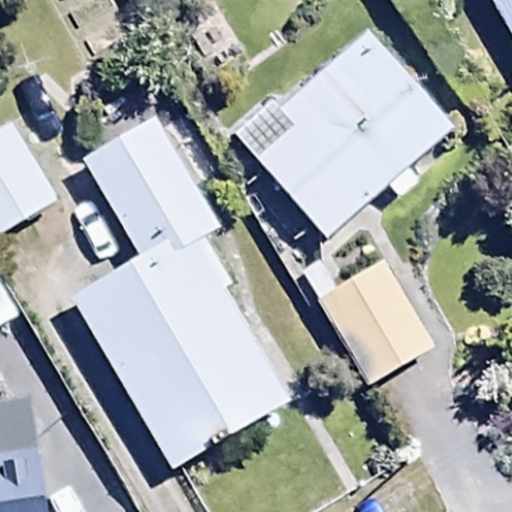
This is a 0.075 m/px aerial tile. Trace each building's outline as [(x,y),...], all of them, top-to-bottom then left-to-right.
[(511,0),(479,0),(511,52),(511,0)] [(268,96),(221,136),(319,249),(450,135),(364,35),(279,108),(268,96)] [(77,165),(127,256),(63,303),(166,475),(283,405),(191,248),(211,234),(151,124),(77,165)] [(0,244),(54,212),(4,128),(0,130),(0,244)] [(427,351),(375,267),(329,293),(312,265),(293,277),(364,391),(427,351)] [(0,511),(44,511),(31,401),(0,404),(0,511)]
